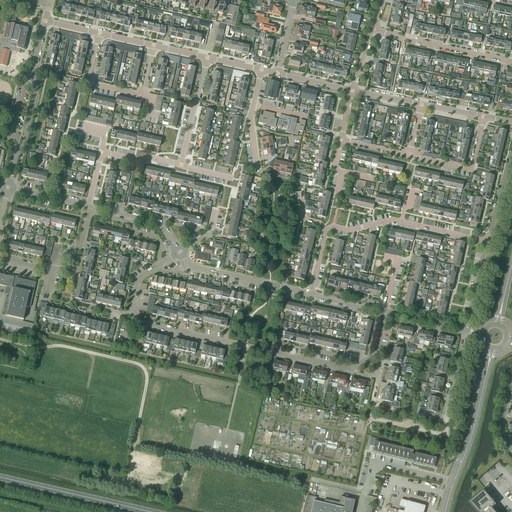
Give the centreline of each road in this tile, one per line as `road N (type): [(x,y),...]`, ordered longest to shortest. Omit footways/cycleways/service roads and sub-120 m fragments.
road 1 (residential): [(371,354),(343,365),(136,315),(136,281),(180,253)]
road 2 (residential): [(0,340),(140,365),(146,379),(129,462)]
road 3 (unclassified): [(314,480),(365,492),(378,463),(452,481)]
road 4 (primary): [(145,511),(0,478)]
road 5 (residential): [(511,62),(374,29)]
road 6 (tertiary): [(452,481),(472,436),(491,348)]
road 7 (residential): [(310,295),(205,272),(180,253)]
road 8 (residential): [(15,153),(44,22)]
